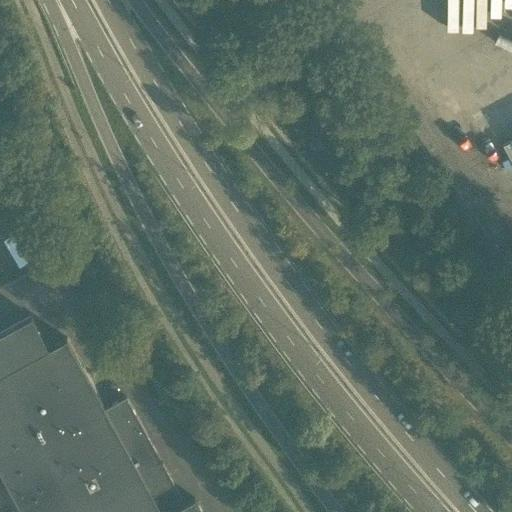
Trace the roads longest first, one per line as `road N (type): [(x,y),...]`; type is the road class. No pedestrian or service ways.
road 1 (primary): [(477,511),(244,225),(107,0)]
road 2 (primary): [(70,0),(121,98),(214,240),(327,398),(428,511)]
road 3 (primary): [(51,0),(59,41),(163,255),(257,408),(336,511)]
road 4 (primary): [(511,422),(257,132),(121,0)]
